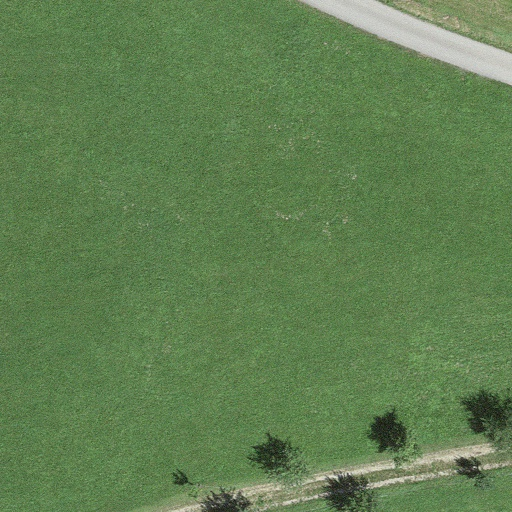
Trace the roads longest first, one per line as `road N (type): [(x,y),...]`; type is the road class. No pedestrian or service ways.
road 1 (track): [(511,448),(198,511)]
road 2 (unclassified): [(354,0),(511,60)]
